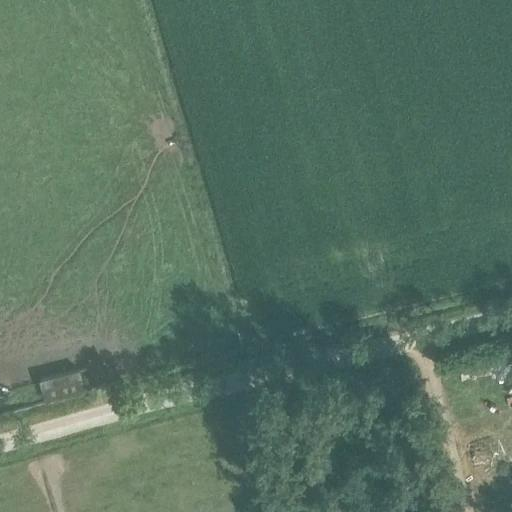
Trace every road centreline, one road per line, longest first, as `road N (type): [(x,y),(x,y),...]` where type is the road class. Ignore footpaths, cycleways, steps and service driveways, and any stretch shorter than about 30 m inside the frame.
road 1 (tertiary): [(511,312),(0,445)]
road 2 (track): [(416,337),(466,511)]
